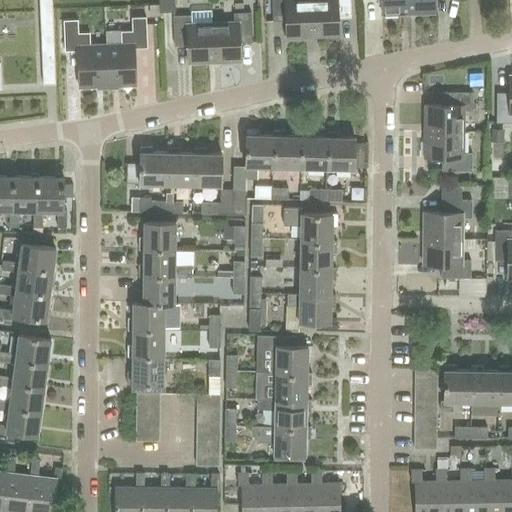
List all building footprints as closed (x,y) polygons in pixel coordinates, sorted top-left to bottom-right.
[(52,0),(40,0),(41,9),(53,8),(52,0)] [(176,12),(175,0),(160,0),(160,13),(176,12)] [(314,38),(312,0),(298,0),(291,0),(273,0),(274,21),(287,21),(288,39),(314,38)] [(312,0),(314,38),(340,37),(340,19),(352,19),(351,0),(312,0)] [(409,0),(383,0),(385,15),(411,14),(409,0)] [(409,0),(411,14),(437,13),(436,0),(409,0)] [(158,4),(149,5),(150,17),(159,16),(158,4)] [(53,8),(41,9),(42,24),(54,24),(53,9),(53,8)] [(214,24),(216,63),(242,62),(241,45),(254,44),(253,14),(235,15),(235,23),(214,24)] [(216,63),(214,24),(193,25),(193,17),(175,17),(176,47),(188,46),(189,64),(216,63)] [(107,45),(109,88),(137,86),(135,49),(148,49),(147,18),(132,19),(133,32),(122,32),(122,45),(107,45)] [(109,88),(107,45),(91,46),(90,34),(79,35),(78,21),(65,22),(66,51),(79,52),(80,89),(109,88)] [(54,24),(42,24),(42,40),(55,39),(54,24)] [(55,39),(42,40),(43,55),(55,54),(55,39)] [(55,54),(43,55),(44,70),(56,70),(55,54)] [(57,85),(56,70),(44,70),(44,86),(57,85)] [(482,87),(482,74),(472,74),(472,87),(482,87)] [(511,76),(510,76),(510,94),(498,94),(498,123),(511,122),(511,76)] [(426,132),(464,132),(464,111),(474,111),(474,94),(444,93),(444,106),(426,106),(426,132)] [(491,129),(491,142),(503,142),(504,129),(491,129)] [(275,136),(274,136),(260,136),(260,131),(247,131),(247,164),(235,164),(234,187),(246,188),(247,177),(258,177),(258,167),(274,168),(275,136)] [(301,136),(287,136),(287,131),(274,131),(274,136),(275,136),(274,168),(301,168),(301,136)] [(328,137),(313,137),(313,132),(301,132),(301,136),(301,168),(328,168),(328,137)] [(328,137),(328,168),(355,169),(356,142),(356,137),(340,137),(340,132),(328,132),(328,137)] [(464,153),(464,132),(426,132),(426,159),(443,159),(443,171),(473,171),(473,153),(464,153)] [(356,142),(355,169),(365,169),(365,143),(356,142)] [(141,148),(140,184),(168,185),(168,169),(168,153),(154,153),(154,148),(141,148)] [(195,154),(180,154),(181,149),(168,149),(168,153),(168,185),(195,186),(195,154)] [(195,154),(195,186),(222,186),(223,155),(207,154),(207,150),(195,149),(195,154)] [(16,211),(16,177),(0,176),(0,211),(11,211),(11,228),(20,228),(20,211),(16,211)] [(40,212),(40,177),(16,177),(16,211),(20,211),(35,211),(35,228),(44,228),(44,212),(40,212)] [(40,212),(44,212),(59,212),(59,228),(68,228),(68,211),(65,211),(65,177),(40,177),(40,212)] [(274,187),(255,187),(254,198),(274,199),(274,187)] [(291,199),(292,188),(274,187),(274,199),(291,199)] [(310,201),(327,201),(327,190),(311,189),(310,201)] [(327,190),(327,201),(343,202),(343,190),(327,190)] [(202,216),(234,216),(234,192),(222,191),(221,204),(203,204),(202,216)] [(234,192),(234,216),(247,216),(248,192),(234,192)] [(140,199),(140,214),(167,214),(167,203),(152,202),(152,199),(140,199)] [(425,239),(463,240),(464,218),(472,218),(472,201),(442,200),(442,213),(425,213),(425,239)] [(167,203),(167,214),(185,215),(185,203),(167,203)] [(333,242),(333,241),(334,227),(338,227),(339,214),(303,214),(303,209),(285,209),(285,226),(302,226),(302,241),(333,242)] [(251,240),(262,241),(263,213),(255,213),(254,225),(251,225),(251,240)] [(145,250),(177,251),(177,223),(145,223),(145,238),(140,238),(140,250),(145,250)] [(246,243),(246,227),(235,227),(235,243),(244,243),(246,243)] [(511,278),(511,231),(496,232),(496,261),(508,261),(508,278),(511,278)] [(463,261),(463,240),(425,239),(424,265),(442,266),(441,279),(471,279),(471,261),(463,261)] [(251,240),(251,257),(262,257),(262,241),(251,240)] [(333,241),(333,242),(302,241),(301,268),(333,269),(333,268),(333,254),(338,254),(338,241),(333,241)] [(19,269),(53,273),(55,248),(39,246),(21,244),(19,264),(3,262),(2,271),(18,273),(19,269)] [(176,264),(177,251),(145,250),(145,265),(140,265),(140,277),(145,277),(176,277),(193,277),(193,265),(176,264)] [(235,278),(246,278),(246,262),(235,262),(235,278)] [(338,268),(333,268),(333,269),(301,268),(301,295),(333,295),(333,280),(338,280),(338,268)] [(50,297),(53,273),(19,269),(18,273),(16,288),(0,285),(0,294),(15,297),(16,293),(50,297)] [(176,305),(176,277),(145,277),(144,292),(140,292),(140,303),(140,304),(166,304),(166,305),(176,305)] [(251,294),(263,294),(263,278),(251,277),(251,294)] [(246,294),(246,278),(235,278),(235,294),(246,294)] [(47,321),(50,297),(16,293),(15,297),(14,312),(0,310),(0,319),(14,321),(14,317),(47,321)] [(262,331),(263,294),(251,294),(251,331),(262,331)] [(333,295),(301,295),(289,295),(288,307),(301,307),(300,322),(332,323),(332,307),(337,307),(337,295),(333,295)] [(140,304),(140,303),(134,303),(134,319),(129,319),(129,331),(134,331),(166,331),(166,305),(166,304),(140,304)] [(210,331),(222,331),(222,315),(210,315),(210,331)] [(165,358),(166,331),(134,331),(134,345),(129,345),(129,358),(134,358),(134,357),(165,358)] [(222,348),(222,331),(210,331),(210,348),(222,348)] [(1,352),(0,356),(0,361),(16,364),(17,359),(49,364),(52,339),(20,335),(17,354),(1,352)] [(308,374),(308,373),(308,359),(313,359),(314,347),(277,346),(276,373),(308,374)] [(228,356),(227,371),(238,372),(239,356),(228,356)] [(165,385),(165,358),(134,357),(134,358),(134,372),(129,372),(128,385),(165,385)] [(221,375),(221,358),(210,358),(210,375),(221,375)] [(0,376),(0,385),(13,387),(13,383),(46,388),(49,364),(17,359),(16,364),(14,378),(0,376)] [(473,371),(458,371),(458,366),(446,366),(445,402),(440,402),(440,413),(452,413),(452,402),(473,403),(473,371)] [(499,403),(500,371),(499,371),(485,371),(485,366),(473,366),(473,371),(473,403),(499,403)] [(511,371),(511,366),(499,366),(499,371),(500,371),(499,403),(511,402),(511,371)] [(238,372),(227,371),(227,389),(238,389),(238,372)] [(416,382),(439,382),(439,371),(416,371),(416,382)] [(313,374),(308,373),(308,374),(276,373),(276,400),(307,401),(307,400),(308,386),(313,386),(313,374)] [(416,393),(439,393),(439,382),(416,382),(416,393)] [(0,400),(0,409),(9,411),(10,408),(43,412),(46,388),(13,383),(13,387),(11,402),(0,400)] [(138,405),(161,406),(161,394),(138,393),(138,405)] [(416,404),(439,404),(439,393),(416,393),(416,404)] [(198,407),(222,407),(222,395),(213,394),(199,395),(198,407)] [(307,401),(276,400),(258,399),(257,410),(276,410),(275,427),(307,427),(307,412),(312,413),(312,400),(307,400),(307,401)] [(416,415),(439,416),(439,404),(416,404),(416,415)] [(161,417),(161,406),(138,405),(138,417),(161,417)] [(198,418),(221,419),(222,407),(198,407),(198,418)] [(39,436),(43,412),(10,408),(9,411),(7,425),(0,423),(0,433),(7,435),(8,432),(39,436)] [(226,425),(237,425),(237,409),(227,408),(226,425)] [(416,427),(439,427),(439,416),(416,415),(416,427)] [(138,429),(161,429),(161,417),(138,417),(138,429)] [(198,430),(221,431),(221,419),(198,418),(198,430)] [(237,441),(237,425),(226,425),(226,441),(237,441)] [(307,427),(275,427),(253,426),(253,437),(258,437),(258,443),(275,443),(275,454),(306,455),(306,439),(311,439),(312,427),(307,427)] [(416,438),(439,438),(439,427),(416,427),(416,438)] [(472,439),(472,427),(456,427),(456,438),(472,439)] [(472,427),(472,439),(488,439),(489,427),(472,427)] [(161,441),(161,429),(138,429),(137,441),(161,441)] [(198,442),(221,442),(221,431),(198,430),(198,442)] [(439,449),(439,438),(416,438),(415,449),(439,449)] [(198,454),(221,454),(221,442),(198,442),(198,454)] [(453,447),(453,459),(462,459),(462,447),(453,447)] [(10,449),(9,457),(17,458),(18,450),(10,449)] [(221,466),(221,454),(198,454),(197,466),(221,466)] [(10,473),(5,511),(6,511),(29,511),(34,476),(31,476),(15,474),(17,458),(9,457),(7,473),(10,473)] [(34,476),(29,511),(54,511),(58,479),(53,479),(38,477),(40,460),(33,459),(31,476),(34,476)] [(55,468),(53,479),(58,479),(61,479),(62,469),(55,468)] [(472,469),(461,470),(461,481),(465,481),(465,511),(490,511),(490,481),(486,481),(472,481),(472,469)] [(496,469),(486,469),(486,481),(490,481),(490,511),(511,511),(511,480),(496,480),(496,469)] [(423,470),(413,471),(413,483),(416,483),(416,511),(441,511),(441,481),(437,481),(423,482),(423,470)] [(447,470),(437,470),(437,481),(441,481),(441,511),(465,511),(465,481),(461,481),(447,481),(447,470)] [(0,511),(5,511),(10,473),(7,473),(0,471),(0,511)] [(323,472),(313,473),(313,483),(316,483),(316,511),(341,511),(341,483),(323,483),(323,472)] [(249,473),(240,474),(240,486),(243,486),(243,511),(267,511),(267,484),(264,484),(249,484),(249,473)] [(274,473),(264,473),(264,484),(267,484),(267,511),(292,511),(292,483),(288,483),(274,484),(274,473)] [(298,473),(288,473),(288,483),(292,483),(292,511),(316,511),(316,483),(313,483),(299,483),(298,473)] [(117,488),(116,511),(141,511),(142,489),(145,489),(145,474),(138,474),(137,489),(117,488)] [(142,489),(141,511),(166,511),(167,489),(170,489),(170,474),(163,474),(162,489),(145,489),(142,489)] [(167,489),(166,511),(191,511),(192,489),(196,489),(196,475),(187,475),(187,489),(170,489),(167,489)] [(192,489),(191,511),(216,511),(217,491),(221,491),(221,475),(212,475),(212,490),(196,489),(192,489)]
